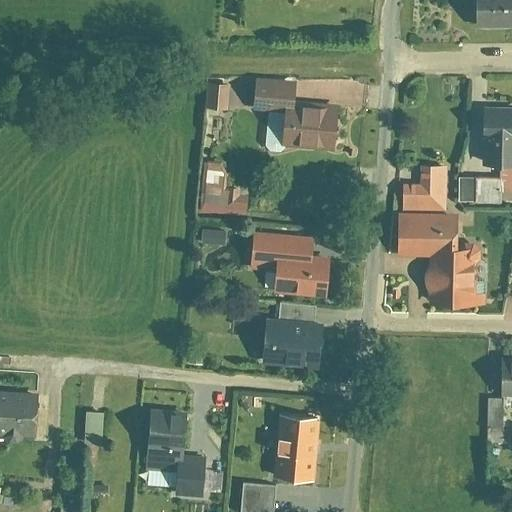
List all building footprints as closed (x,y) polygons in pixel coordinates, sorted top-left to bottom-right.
[(511,0),(470,0),(471,30),(511,28),(511,0)] [(204,111),(225,112),(226,83),(204,83),(204,111)] [(254,116),(281,116),(280,147),(332,148),(332,113),(293,112),(294,88),(254,87),(254,116)] [(511,118),(479,118),(479,170),(511,170),(511,118)] [(204,158),(200,209),(245,213),(247,189),(222,186),(225,160),(204,158)] [(399,181),(400,208),(446,206),(444,164),(418,165),(418,180),(399,181)] [(470,180),(472,209),(499,206),(496,178),(470,180)] [(394,217),(394,255),(427,255),(428,306),(462,306),(461,216),(394,217)] [(199,228),(198,251),(222,252),(223,229),(199,228)] [(273,272),(272,295),(325,299),(327,267),(308,266),(310,240),(250,236),(248,271),(273,272)] [(318,326),(308,325),(308,307),(253,305),(251,347),(265,348),(264,364),(317,366),(318,326)] [(511,368),(495,369),(497,408),(511,406),(511,368)] [(0,399),(0,435),(38,437),(40,402),(0,399)] [(84,412),(82,440),(98,441),(100,413),(84,412)] [(149,417),(147,455),(202,458),(205,421),(149,417)] [(275,419),(273,477),(314,478),(315,420),(275,419)] [(239,486),(239,511),(271,511),(272,486),(239,486)]
